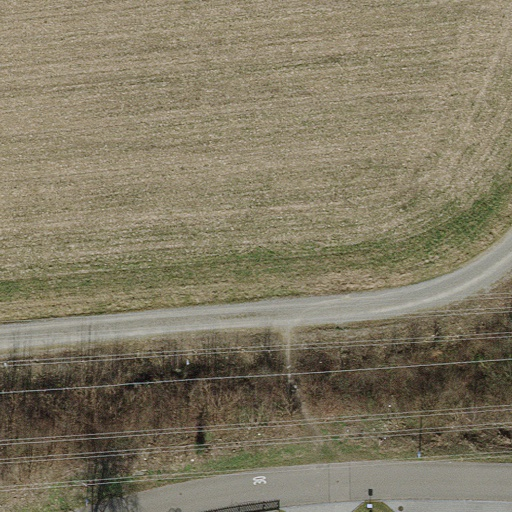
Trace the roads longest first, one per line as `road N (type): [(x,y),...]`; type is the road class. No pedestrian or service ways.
road 1 (track): [(0,344),(458,297),(511,241)]
road 2 (residential): [(511,480),(302,479),(194,511)]
